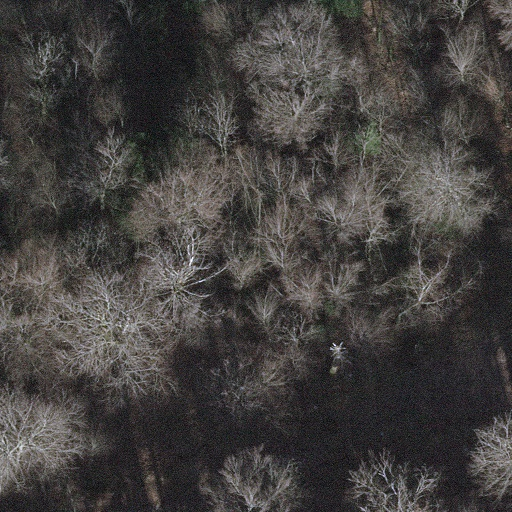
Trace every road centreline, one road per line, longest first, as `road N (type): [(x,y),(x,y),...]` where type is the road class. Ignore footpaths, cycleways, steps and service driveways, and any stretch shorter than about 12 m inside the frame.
road 1 (track): [(95,511),(511,373)]
road 2 (track): [(376,511),(511,432)]
